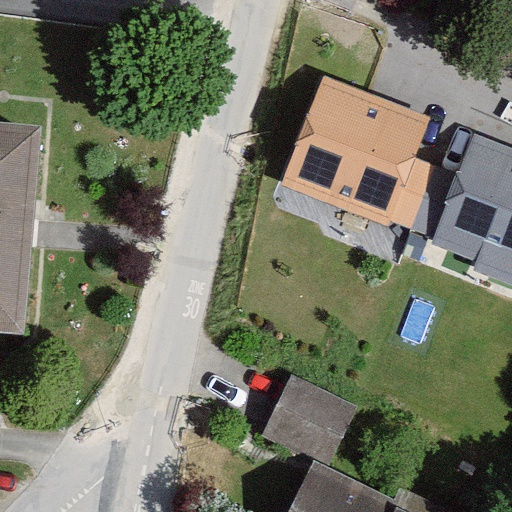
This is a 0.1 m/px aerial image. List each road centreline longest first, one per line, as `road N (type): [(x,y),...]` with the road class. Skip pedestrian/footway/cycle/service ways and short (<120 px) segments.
road 1 (residential): [(249,0),(153,407)]
road 2 (residential): [(46,511),(153,407)]
